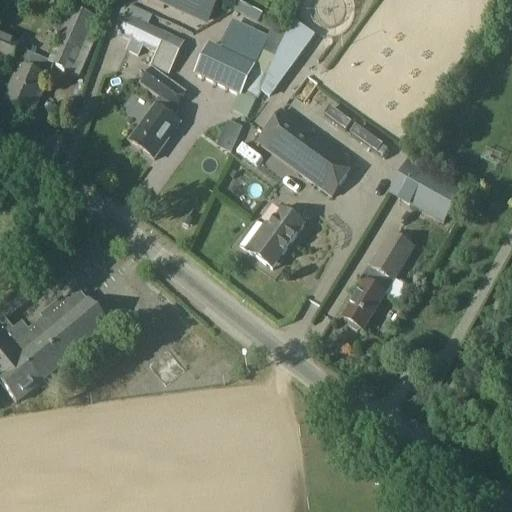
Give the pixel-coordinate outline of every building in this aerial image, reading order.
[(167,3),(207,22),(217,0),(147,0),(146,2),(163,11),(167,3)] [(133,9),(119,37),(130,43),(126,52),(137,58),(142,48),(157,56),(150,69),(167,77),(183,45),(146,28),(151,17),(133,9)] [(60,37),(48,63),(47,65),(53,68),(79,79),(99,33),(97,33),(91,30),(95,19),(72,10),(66,24),(61,21),(55,23),(53,29),(56,35),(60,37)] [(277,40),(291,18),(280,10),(266,33),(277,40)] [(315,38),(292,22),(260,93),(270,101),(315,38)] [(0,35),(0,64),(10,69),(11,66),(18,51),(20,43),(0,35)] [(195,74),(240,95),(255,65),(210,44),(195,74)] [(11,66),(20,69),(5,103),(32,115),(47,81),(53,68),(47,65),(48,63),(18,51),(11,66)] [(153,73),(142,90),(155,99),(166,83),(153,73)] [(166,83),(155,99),(159,102),(170,110),(171,109),(181,94),(166,83)] [(176,114),(170,110),(159,102),(129,144),(153,162),(179,126),(171,120),(176,114)] [(256,146),(332,201),(356,167),(281,113),(256,146)] [(337,125),(331,133),(349,144),(354,136),(337,125)] [(241,130),(231,126),(226,137),(237,141),(241,130)] [(218,164),(230,169),(236,158),(224,152),(218,164)] [(397,200),(414,171),(407,167),(390,197),(397,200)] [(415,170),(414,171),(397,200),(396,200),(443,227),(460,195),(415,170)] [(287,208),(282,213),(267,233),(257,226),(240,248),(272,272),(303,229),(296,224),(300,217),(287,208)] [(359,283),(363,285),(342,321),(363,334),(384,298),(385,299),(393,285),(414,250),(389,236),(368,270),(359,283)] [(0,385),(16,405),(109,328),(88,304),(87,305),(81,298),(77,301),(74,297),(65,305),(63,302),(41,320),(43,322),(29,334),(22,327),(14,334),(5,323),(33,299),(24,287),(0,306),(0,385)] [(399,322),(409,306),(396,298),(386,314),(399,322)] [(169,363),(145,385),(164,405),(188,383),(169,363)]
